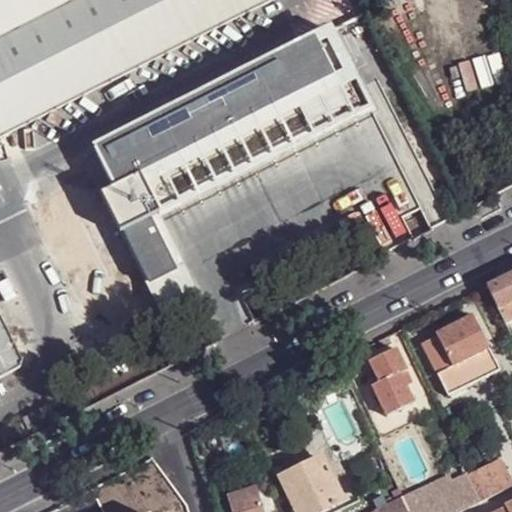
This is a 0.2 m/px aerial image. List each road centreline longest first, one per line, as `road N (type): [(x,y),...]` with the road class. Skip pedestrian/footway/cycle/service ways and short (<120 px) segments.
road 1 (tertiary): [(170,411),(511,240)]
road 2 (tertiary): [(0,500),(170,411)]
